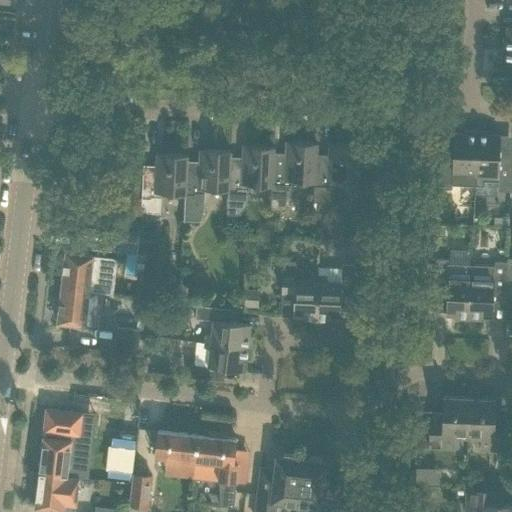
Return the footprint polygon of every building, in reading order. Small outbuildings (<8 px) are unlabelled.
[(502,37),(502,50),(511,49),(511,26),(506,26),(506,37),(502,37)] [(511,49),(502,50),(501,61),(505,61),(504,73),(511,73),(511,49)] [(475,177),(477,131),(465,130),(465,133),(453,133),(452,153),(440,152),(438,188),(451,189),(452,171),(467,171),(466,177),(475,177)] [(477,131),(475,177),(474,186),(483,186),(483,180),(498,180),(497,191),(510,191),(511,155),(499,155),(500,135),(488,134),(489,131),(477,131)] [(271,185),(270,209),(271,209),(281,209),(283,209),(290,198),(291,180),(314,181),(315,181),(316,154),(317,142),(293,141),(292,151),(285,150),(285,152),(273,152),(272,185),(271,185)] [(314,181),(313,201),(333,202),(334,182),(358,183),(360,143),(336,142),(335,153),(328,152),(328,154),(316,154),(315,181),(314,181)] [(229,189),(227,189),(226,213),(239,214),(247,204),(248,184),(271,185),(272,185),(273,152),(274,146),(250,145),(249,155),(242,155),(242,157),(230,156),(229,189)] [(185,193),(184,193),(183,219),(200,220),(203,208),(204,188),(227,189),(229,189),(230,156),(230,150),(206,149),(206,159),(199,159),(199,161),(187,160),(185,193)] [(185,193),(187,160),(187,154),(163,153),(163,163),(155,163),(155,165),(143,164),(140,212),(160,213),(161,192),(184,193),(185,193)] [(271,209),(271,217),(281,218),(281,209),(271,209)] [(227,215),(226,224),(232,224),(236,220),(237,215),(227,215)] [(78,247),(117,252),(120,230),(80,226),(78,247)] [(332,238),(343,238),(343,227),(332,227),(332,238)] [(65,251),(61,287),(101,291),(112,292),(116,258),(65,251)] [(468,319),(470,272),(471,264),(447,263),(447,259),(435,258),(433,294),(446,295),(445,315),(457,315),(457,318),(468,319)] [(282,260),(282,276),(281,296),(293,297),(292,317),(304,318),(304,321),(315,321),(318,275),(309,274),(309,280),(295,279),(295,261),(282,260)] [(471,264),(470,272),(468,319),(480,319),(480,316),(492,317),(493,297),(505,297),(505,291),(506,274),(507,261),(494,261),(494,265),(471,264)] [(318,275),(315,321),(327,322),(328,319),(339,319),(340,299),(352,300),(354,264),(341,263),(340,281),(326,281),(326,275),(318,275)] [(182,271),(182,286),(190,286),(191,271),(182,271)] [(101,291),(61,287),(57,322),(96,326),(101,291)] [(256,287),(245,287),(244,304),(255,305),(256,287)] [(168,290),(167,298),(179,299),(180,291),(168,290)] [(232,309),(212,307),(196,305),(194,318),(212,320),(211,334),(205,334),(204,342),(251,347),(252,335),(249,335),(250,324),(230,321),(232,309)] [(144,332),(143,333),(144,333),(161,335),(162,324),(145,322),(144,332)] [(116,327),(116,332),(114,352),(137,354),(140,329),(136,329),(116,327)] [(189,364),(188,376),(223,381),(224,376),(231,377),(235,369),(245,370),(246,359),(249,359),(251,347),(204,342),(203,350),(209,351),(207,366),(189,364)] [(147,361),(136,360),(135,370),(146,371),(147,361)] [(442,413),(430,412),(428,447),(453,448),(454,435),(467,436),(469,397),(443,395),(442,413)] [(495,398),(469,397),(467,436),(480,436),(480,449),(505,450),(506,415),(494,415),(495,398)] [(43,437),(39,471),(79,476),(79,477),(86,478),(90,449),(78,448),(82,412),(46,408),(43,432),(46,432),(45,437),(43,437)] [(197,434),(160,430),(157,430),(154,455),(166,456),(164,473),(193,476),(197,434)] [(197,434),(193,476),(218,479),(219,505),(233,506),(236,473),(232,472),(234,458),(236,439),(220,437),(221,431),(208,430),(208,435),(197,434)] [(260,467),(258,487),(254,511),(274,511),(276,501),(296,504),(302,458),(276,455),(274,472),(268,471),(268,468),(260,467)] [(302,458),(296,504),(316,506),(315,511),(338,511),(342,477),(334,475),(334,479),(326,478),(328,461),(319,460),(302,458)] [(39,471),(34,506),(75,511),(79,477),(79,476),(39,471)] [(151,475),(132,473),(130,483),(128,504),(148,506),(151,475)] [(501,490),(481,489),(466,488),(464,511),(511,511),(511,503),(500,503),(501,490)] [(412,492),(412,501),(424,501),(424,492),(412,492)]
